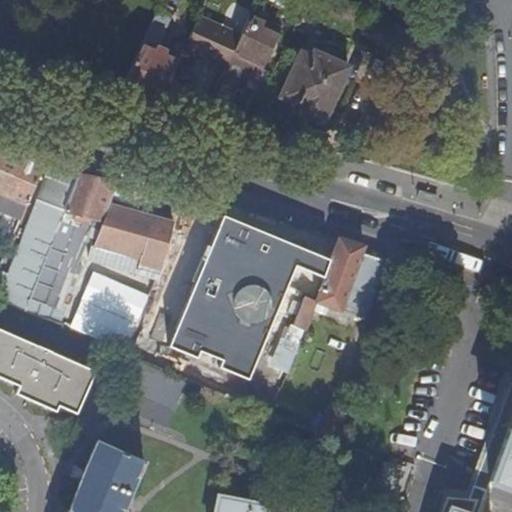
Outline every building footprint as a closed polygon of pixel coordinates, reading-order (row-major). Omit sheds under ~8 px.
[(184,49),(226,67),(241,35),(199,16),(184,49)] [(226,67),(221,78),(236,84),(239,77),(249,81),(255,65),(262,67),(278,30),(249,17),(241,35),(226,67)] [(354,46),(386,60),(399,31),(366,17),(354,46)] [(123,86),(160,102),(179,62),(168,58),(170,53),(157,48),(162,36),(149,30),(123,86)] [(310,57),(300,52),(281,97),(296,105),(293,111),(322,124),(348,66),(313,51),(310,57)] [(423,139),(458,138),(458,111),(422,112),(423,139)] [(0,197),(17,156),(0,149),(0,197)] [(0,207),(20,216),(25,206),(41,166),(17,156),(0,197),(0,207)] [(77,174),(64,212),(103,221),(110,204),(118,183),(77,174)] [(291,223),(207,197),(174,274),(194,281),(217,227),(239,238),(257,243),(244,280),(260,286),(253,304),(260,307),(267,288),(281,251),(291,223)] [(15,252),(71,276),(93,228),(33,202),(15,252)] [(103,221),(93,246),(140,259),(137,267),(159,274),(173,223),(110,204),(103,221)] [(363,245),(340,238),(329,265),(316,300),(317,301),(366,318),(387,261),(361,253),(363,245)] [(329,265),(281,251),(267,288),(303,299),(305,295),(316,300),(329,265)] [(0,299),(53,322),(71,276),(15,252),(0,290),(0,299)] [(174,274),(164,269),(154,295),(183,306),(242,330),(253,304),(244,302),(194,281),(174,274)] [(305,295),(303,299),(293,325),(304,331),(317,301),(316,300),(305,295)] [(287,337),(299,342),(304,331),(293,325),(292,324),(287,337)] [(140,329),(130,354),(266,412),(271,415),(281,389),(225,366),(140,329)] [(89,377),(0,337),(0,386),(71,419),(89,377)] [(320,404),(311,431),(327,438),(336,410),(320,404)] [(511,417),(489,480),(511,488),(511,417)] [(122,511),(134,485),(144,462),(99,441),(85,469),(73,502),(69,511),(122,511)] [(297,511),(218,496),(214,511),(297,511)] [(472,511),(477,500),(447,497),(441,511),(472,511)]
